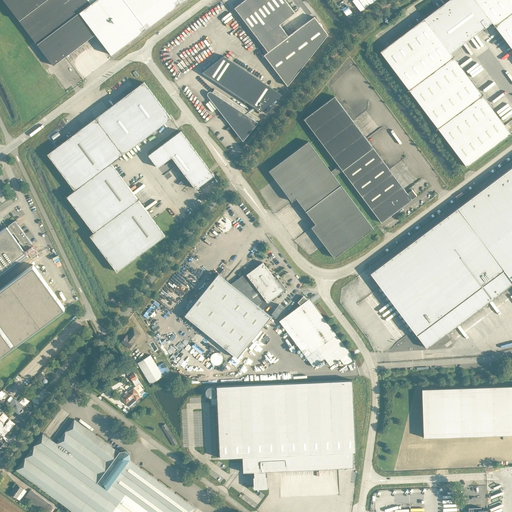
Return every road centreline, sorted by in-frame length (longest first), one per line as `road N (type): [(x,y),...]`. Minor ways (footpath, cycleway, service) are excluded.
road 1 (unclassified): [(326,274),(348,271),(511,149)]
road 2 (unclassified): [(365,480),(374,378),(326,297),(326,274)]
road 3 (unclassified): [(246,511),(70,380)]
road 4 (unclassified): [(103,339),(11,146)]
road 5 (unclassified): [(103,339),(235,176)]
road 6 (unclassified): [(11,146),(139,50)]
road 7 (unclassified): [(235,176),(139,50)]
road 8 (unclassified): [(326,274),(301,264),(235,176)]
road 9 (unknown): [(188,114),(143,152),(180,203)]
road 10 (unclassified): [(365,480),(485,476)]
